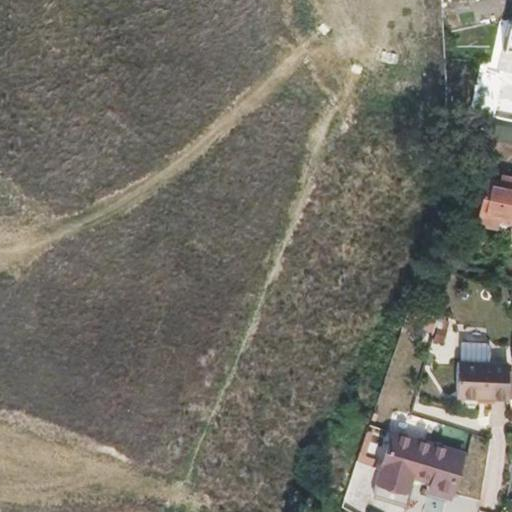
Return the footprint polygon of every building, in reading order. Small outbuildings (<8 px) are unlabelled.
[(475,213),(510,221),(511,211),(511,168),(507,169),(507,181),(484,176),(475,213)] [(508,230),(510,221),(475,213),(473,222),(508,230)] [(454,361),(453,379),(452,398),(502,400),(503,364),(454,361)] [(405,440),(392,491),(405,495),(407,488),(414,489),(424,492),(450,499),(452,493),(461,455),(405,440)] [(408,511),(414,489),(407,488),(405,495),(392,491),(379,487),(375,502),(408,511)] [(448,505),(450,499),(424,492),(422,498),(448,505)]
